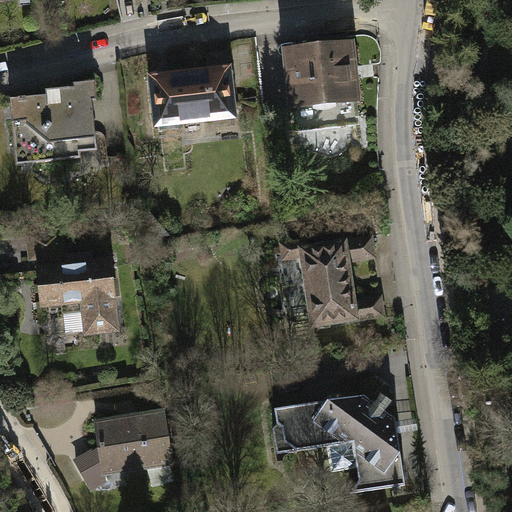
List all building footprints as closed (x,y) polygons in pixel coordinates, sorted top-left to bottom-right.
[(358,123),(350,45),(288,51),(295,129),(358,123)] [(233,116),(224,52),(206,54),(209,71),(150,79),(158,133),(183,129),(182,122),(233,116)] [(9,99),(13,141),(32,139),(34,162),(79,158),(79,152),(96,151),(92,102),(96,102),(94,83),(73,85),(74,89),(46,91),(47,96),(9,99)] [(61,233),(27,236),(29,259),(63,256),(61,233)] [(372,258),(369,240),(274,253),(286,344),(312,341),(310,327),(354,321),(351,300),(345,262),(372,258)] [(42,305),(59,303),(60,313),(83,310),(86,332),(116,329),(108,262),(63,267),(62,260),(52,261),(53,267),(39,269),(42,305)] [(380,296),(351,300),(354,321),(382,317),(380,296)] [(274,444),(287,453),(327,444),(330,469),(356,468),(358,479),(347,494),(404,485),(395,421),(384,413),(392,402),(382,395),(370,404),(362,397),(274,408),(277,422),(271,429),(274,444)] [(99,448),(103,472),(149,465),(167,462),(171,461),(163,413),(138,417),(135,413),(125,421),(96,424),(99,448)] [(103,472),(99,448),(75,461),(91,490),(105,481),(103,472)] [(167,462),(149,465),(155,484),(171,481),(167,462)] [(0,508),(0,511),(30,511),(24,498),(0,508)]
